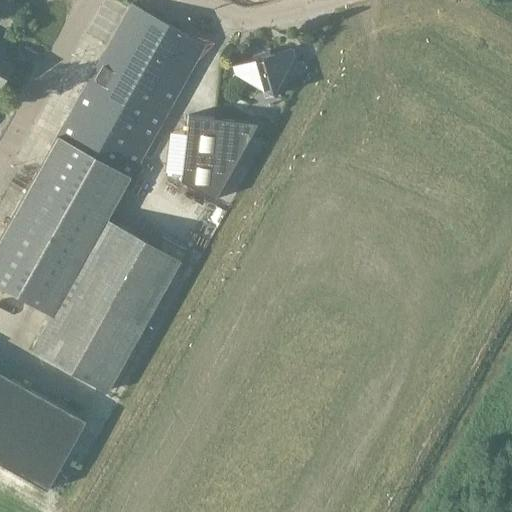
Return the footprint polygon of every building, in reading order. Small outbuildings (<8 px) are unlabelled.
[(129,177),(203,44),(130,3),(55,137),(0,236),(0,287),(50,315),(31,350),(106,392),(178,261),(105,220),(129,177)] [(0,83),(10,66),(0,60),(0,55),(5,46),(0,43),(0,83)] [(271,95),(293,56),(291,48),(230,66),(232,73),(271,95)] [(252,130),(245,122),(186,115),(179,181),(212,200),(252,130)] [(0,373),(0,465),(39,487),(77,417),(0,373)]
